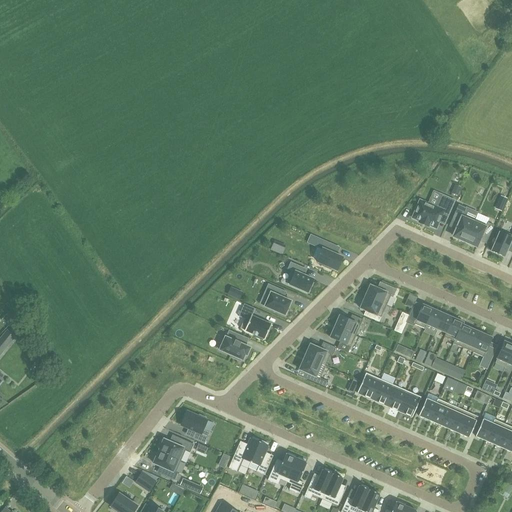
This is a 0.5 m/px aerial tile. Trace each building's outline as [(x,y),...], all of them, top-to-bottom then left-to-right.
[(451,193),(457,195),(461,187),(455,185),(451,193)] [(428,224),(435,228),(442,214),(447,216),(454,200),(441,194),(436,207),(427,203),(426,207),(418,203),(411,217),(424,223),(423,224),(427,226),(428,224)] [(497,202),(504,205),(507,199),(500,196),(497,202)] [(465,243),(475,220),(463,215),(466,208),(458,205),(452,219),(459,223),(453,236),(458,239),(458,240),(465,243)] [(486,225),(475,220),(465,243),(471,246),(472,245),(477,247),(482,235),(488,238),(495,224),(488,221),(486,225)] [(511,235),(501,230),(491,251),(504,257),(508,248),(511,249),(511,235)] [(338,247),(323,240),(319,248),(322,249),(317,262),(324,265),(323,267),(331,270),(332,268),(337,270),(342,258),(336,255),(336,253),(338,247)] [(274,252),(278,242),(274,241),(270,250),(273,251),(274,252)] [(488,263),(493,260),(489,252),(484,254),(488,263)] [(285,283),(307,293),(313,280),(300,274),(303,268),(290,262),(287,269),(291,270),(285,283)] [(370,286),(365,297),(386,306),(391,295),(393,297),(397,289),(381,283),(378,289),(370,286)] [(262,306),(282,315),(289,301),(276,296),(279,289),(267,284),(261,294),(267,297),(262,306)] [(234,293),(229,291),(227,295),(239,300),(243,293),(236,289),(234,293)] [(381,318),(386,306),(365,297),(360,308),(366,311),(364,315),(375,320),(377,316),(381,318)] [(254,309),(244,304),(238,316),(249,321),(244,331),(256,336),(255,338),(262,341),(263,339),(265,339),(271,325),(251,316),(254,309)] [(414,324),(425,329),(433,310),(422,305),(414,324)] [(427,325),(436,329),(443,314),(433,310),(425,329),(427,325)] [(402,312),(398,321),(405,325),(409,316),(402,312)] [(444,337),(453,318),(443,314),(436,329),(446,333),(444,337)] [(340,316),(335,327),(356,336),(363,320),(352,315),(349,320),(340,316)] [(453,344),(462,323),(453,318),(444,337),(454,342),(453,344)] [(21,327),(15,322),(11,326),(17,331),(21,327)] [(453,344),(463,348),(471,330),(461,326),(463,323),(462,323),(453,344)] [(348,353),(356,336),(335,327),(330,338),(340,342),(337,348),(348,353)] [(243,336),(229,330),(226,337),(225,337),(220,350),(234,356),(233,358),(240,361),(241,359),(243,360),(245,355),(247,355),(250,348),(240,344),(243,336)] [(473,353),(481,335),(471,330),(463,348),(473,353)] [(6,331),(0,337),(0,355),(14,338),(6,331)] [(495,341),(481,335),(473,353),(483,357),(479,366),(487,370),(496,349),(492,348),(495,341)] [(305,357),(325,366),(331,355),(332,355),(336,348),(323,342),(320,349),(310,345),(310,346),(308,345),(307,348),(309,348),(305,357)] [(505,368),(507,363),(511,351),(511,345),(504,342),(495,363),(505,368)] [(397,345),(394,351),(400,354),(403,347),(397,345)] [(429,353),(424,364),(431,367),(436,356),(429,353)] [(325,366),(305,357),(299,370),(309,374),(307,379),(318,384),(325,387),(328,382),(320,378),(325,366)] [(43,372),(38,368),(34,373),(39,377),(43,372)] [(357,393),(371,399),(380,379),(366,373),(357,393)] [(371,399),(385,405),(393,385),(380,379),(371,399)] [(352,380),(348,391),(353,393),(358,382),(352,380)] [(482,390),(493,394),(497,386),(485,381),(482,390)] [(393,385),(385,405),(398,411),(407,391),(393,385)] [(407,391),(398,411),(412,417),(421,397),(407,391)] [(490,397),(483,394),(480,401),(487,404),(490,397)] [(418,416),(429,420),(436,404),(426,399),(418,416)] [(438,399),(436,404),(429,420),(439,425),(448,404),(438,399)] [(439,425),(449,429),(458,408),(448,404),(439,425)] [(458,408),(449,429),(458,433),(468,412),(458,408)] [(198,417),(186,411),(179,425),(192,430),(188,436),(202,443),(208,432),(202,429),(207,420),(204,419),(205,418),(199,415),(198,417)] [(478,417),(468,412),(458,433),(469,438),(478,417)] [(475,436),(486,441),(493,424),(492,424),(482,420),(475,436)] [(486,441),(495,445),(505,424),(494,420),(492,424),(493,424),(486,441)] [(511,427),(505,424),(495,445),(505,449),(511,434),(511,427)] [(250,463),(259,442),(258,442),(259,440),(252,437),(252,439),(250,438),(247,445),(240,441),(229,468),(236,471),(241,459),(250,463)] [(158,452),(180,461),(185,450),(190,452),(194,444),(180,438),(177,445),(164,440),(163,441),(161,440),(158,447),(160,447),(158,451),(158,452)] [(225,445),(233,449),(235,445),(228,440),(225,445)] [(261,443),(259,442),(250,463),(259,467),(257,472),(264,476),(273,456),(266,453),(269,446),(267,446),(268,444),(262,441),(261,443)] [(206,454),(208,448),(199,444),(196,450),(206,454)] [(175,472),(180,461),(158,452),(157,455),(155,455),(152,461),(154,462),(153,463),(165,469),(162,475),(175,481),(178,473),(175,472)] [(286,482),(296,458),(295,458),(296,456),(289,453),(288,455),(286,454),(279,470),(273,467),(268,480),(278,485),(280,479),(286,482)] [(297,459),(296,458),(286,482),(292,484),(289,489),(299,494),(304,483),(299,481),(306,463),(304,462),(305,460),(298,457),(297,459)] [(322,498),(333,474),(331,474),(332,472),(325,469),(324,471),(322,470),(316,484),(310,482),(304,496),(310,499),(312,494),(322,498)] [(148,491),(155,480),(142,471),(135,482),(148,491)] [(343,479),(333,474),(322,498),(338,505),(343,495),(337,492),(343,479)] [(495,491),(507,499),(511,491),(511,485),(502,479),(495,491)] [(186,488),(200,494),(203,487),(189,481),(186,488)] [(353,511),(359,511),(369,490),(368,490),(368,488),(361,485),(361,487),(359,486),(353,500),(347,498),(341,511),(347,511),(348,510),(353,511)] [(255,500),(259,492),(250,488),(246,496),(255,500)] [(380,495),(369,490),(359,511),(378,511),(379,511),(374,508),(380,495)] [(118,511),(132,511),(136,506),(118,494),(110,506),(112,508),(111,509),(115,511),(117,511),(118,511)] [(403,511),(406,506),(405,506),(405,504),(398,501),(398,503),(396,502),(391,511),(403,511)]
